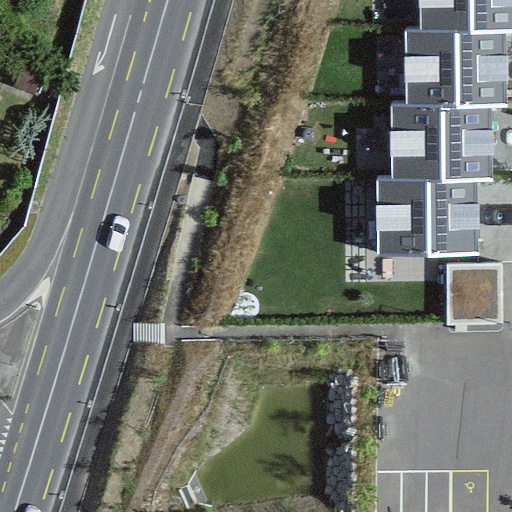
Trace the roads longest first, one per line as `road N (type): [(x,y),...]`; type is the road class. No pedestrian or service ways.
road 1 (secondary): [(172,0),(58,386)]
road 2 (secondary): [(58,386),(18,511)]
